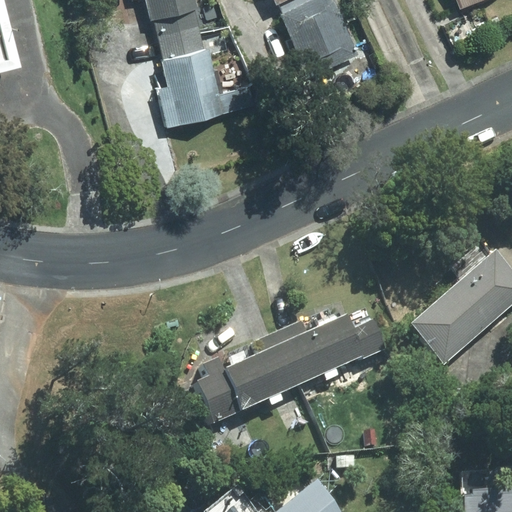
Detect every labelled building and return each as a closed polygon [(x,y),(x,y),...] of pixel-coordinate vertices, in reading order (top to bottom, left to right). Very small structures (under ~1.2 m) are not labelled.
[(193,7),(191,0),(141,0),(146,18),(149,18),(154,38),(195,28),(191,8),(193,7)] [(277,0),(272,2),(284,30),(276,33),(281,44),(283,43),(291,60),(296,58),(304,77),(355,55),(331,0),(277,0)] [(195,28),(154,38),(159,58),(157,58),(163,85),(153,88),(163,127),(240,109),(235,90),(216,94),(204,47),(200,48),(195,28)] [(405,324),(440,366),(511,305),(511,275),(492,252),(405,324)] [(273,333),(297,386),(357,360),(358,362),(381,351),(368,322),(348,331),(342,316),(302,334),(297,322),(273,333)] [(208,426),(297,386),(273,333),(249,344),(254,355),(218,371),(213,358),(197,366),(202,378),(190,384),(208,426)] [(511,511),(511,467),(495,468),(496,486),(472,487),(472,492),(464,492),(466,511),(461,511),(460,511),(511,511)] [(332,511),(309,482),(306,484),(302,479),(266,509),(255,496),(245,505),(231,487),(200,511),(332,511)]
